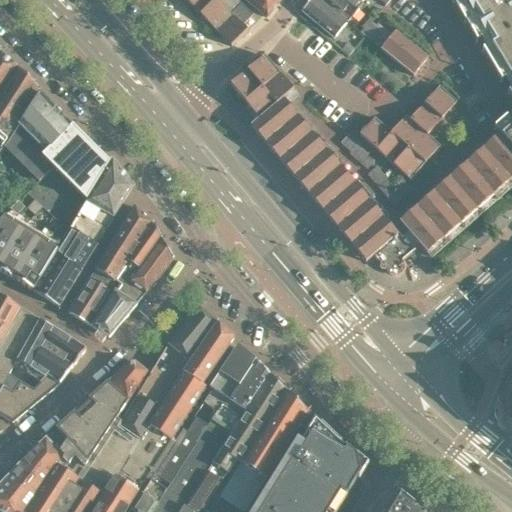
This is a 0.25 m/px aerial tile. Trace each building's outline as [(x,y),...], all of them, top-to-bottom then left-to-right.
[(242,3),(238,0),(185,0),(231,47),(247,31),(231,14),(231,13),(242,3)] [(245,0),(267,18),(281,0),(245,0)] [(310,0),(302,12),(334,39),(347,23),(318,0),(310,0)] [(318,0),(347,23),(362,4),(356,0),(318,0)] [(511,0),(464,0),(511,79),(511,126),(502,136),(511,147),(511,0)] [(253,15),(242,3),(231,13),(242,25),(253,15)] [(379,28),(369,21),(360,33),(369,40),(379,28)] [(413,76),(427,58),(395,32),(381,50),(413,76)] [(0,90),(15,67),(0,53),(0,90)] [(293,91),(264,56),(230,85),(259,120),(251,126),(366,262),(373,255),(390,274),(396,276),(399,275),(402,274),(405,267),(402,261),(415,250),(286,97),(293,91)] [(38,93),(41,90),(15,67),(0,90),(0,151),(3,147),(39,94),(38,93)] [(457,102),(439,87),(410,120),(406,116),(391,133),(375,118),(359,135),(410,180),(440,147),(427,136),(457,102)] [(39,94),(3,147),(39,182),(54,168),(44,158),(73,128),(39,94)] [(86,199),(102,174),(109,163),(73,128),(44,158),(54,168),(86,199)] [(511,147),(502,136),(501,135),(497,131),(396,219),(402,226),(400,227),(406,234),(408,233),(420,246),(429,257),(430,256),(427,253),(443,239),(446,242),(447,241),(444,239),(460,225),(462,228),(463,227),(461,224),(477,210),(479,213),(480,212),(478,209),(493,195),(496,198),(497,198),(494,195),(510,181),(511,183),(511,181),(511,180),(511,178),(511,147)] [(343,141),(340,143),(351,153),(350,154),(366,169),(374,161),(359,147),(360,145),(349,135),(344,139),(343,140),(343,141)] [(101,178),(86,203),(69,231),(95,247),(113,217),(132,187),(112,160),(101,178)] [(411,191),(401,179),(393,186),(376,168),(368,175),(394,205),(411,191)] [(162,239),(161,238),(153,225),(135,208),(95,269),(114,282),(129,262),(140,270),(162,240),(162,239)] [(0,223),(0,271),(32,291),(60,246),(9,214),(0,223)] [(32,291),(59,307),(90,256),(95,247),(69,231),(60,246),(32,291)] [(116,284),(119,285),(116,290),(130,299),(133,295),(141,300),(163,272),(172,259),(174,258),(173,256),(162,240),(140,270),(129,262),(114,282),(116,284)] [(116,284),(114,282),(95,269),(90,279),(69,313),(90,326),(116,284)] [(109,338),(137,305),(141,300),(133,295),(130,299),(116,290),(100,314),(92,327),(93,327),(108,337),(107,337),(109,338)] [(0,297),(0,347),(22,310),(0,297)] [(153,370),(121,422),(141,434),(182,372),(202,385),(233,339),(234,340),(234,339),(218,323),(199,308),(168,345),(153,370)] [(0,348),(0,389),(8,376),(13,367),(40,320),(22,310),(0,348)] [(53,329),(40,320),(13,367),(39,383),(45,376),(60,384),(86,349),(53,329)] [(167,490),(153,511),(183,511),(187,505),(188,503),(209,472),(270,375),(256,360),(255,360),(251,358),(251,357),(238,346),(210,387),(213,389),(205,401),(204,403),(217,412),(208,425),(197,418),(187,432),(184,429),(175,443),(171,440),(151,471),(155,474),(170,484),(167,490)] [(130,363),(106,385),(107,385),(128,402),(147,373),(135,363),(130,363)] [(92,511),(125,511),(151,471),(171,440),(172,438),(205,387),(202,385),(182,372),(141,434),(92,511)] [(270,375),(209,472),(223,481),(236,460),(241,463),(256,441),(287,391),(286,390),(270,375)] [(0,416),(12,423),(60,384),(45,376),(39,383),(32,389),(8,376),(0,389),(0,416)] [(107,385),(91,399),(116,420),(128,402),(107,385)] [(241,463),(219,496),(242,511),(244,511),(249,505),(262,484),(263,485),(267,478),(269,475),(269,476),(277,462),(278,463),(279,461),(278,461),(285,450),(286,449),(309,412),(287,391),(256,441),(241,463)] [(62,457),(27,511),(92,511),(141,434),(121,422),(119,426),(114,423),(116,420),(91,399),(90,400),(75,414),(74,415),(59,429),(58,428),(57,429),(70,445),(62,457)] [(336,511),(340,506),(345,498),(347,495),(358,477),(359,478),(367,464),(356,455),(355,456),(345,447),(340,443),(340,442),(321,424),(321,425),(315,419),(311,425),(300,442),(298,441),(253,511),(336,511)] [(27,511),(62,457),(45,439),(44,441),(35,451),(34,451),(32,452),(33,453),(20,466),(19,465),(17,467),(18,467),(1,485),(0,485),(0,484),(0,511),(1,511),(27,511)] [(151,471),(125,511),(153,511),(167,490),(151,479),(155,474),(151,471)] [(209,472),(188,503),(201,511),(203,511),(223,481),(209,472)] [(423,511),(397,491),(384,511),(423,511)]
